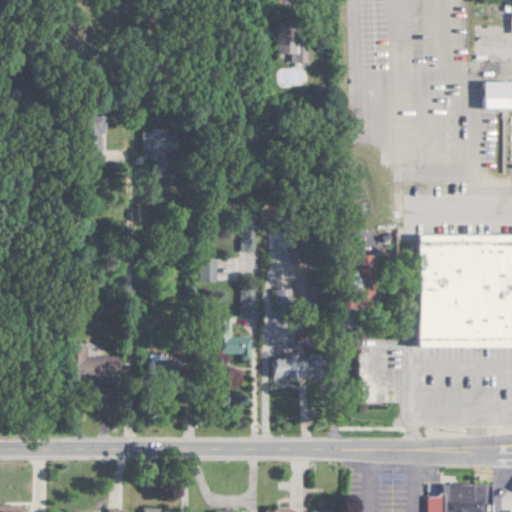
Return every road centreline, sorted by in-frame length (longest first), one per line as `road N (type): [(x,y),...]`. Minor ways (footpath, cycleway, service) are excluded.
road 1 (residential): [(511,448),(0,447)]
road 2 (residential): [(48,447),(0,319)]
